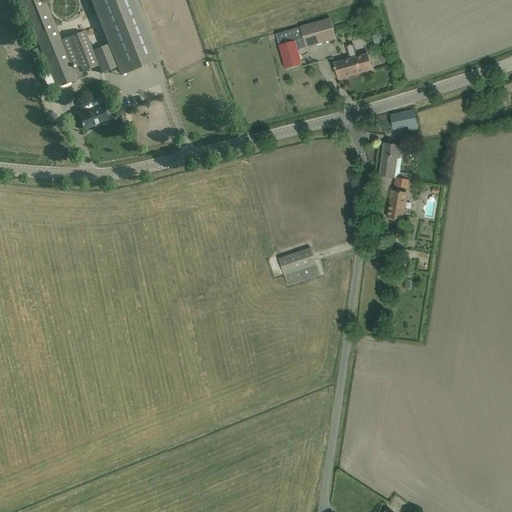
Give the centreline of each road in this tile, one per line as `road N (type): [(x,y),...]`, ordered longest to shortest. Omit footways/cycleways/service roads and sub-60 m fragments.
road 1 (unclassified): [(320,511),(359,230),(362,179),(349,118)]
road 2 (tertiary): [(0,169),(102,177),(349,118)]
road 3 (tertiary): [(349,118),(511,65)]
